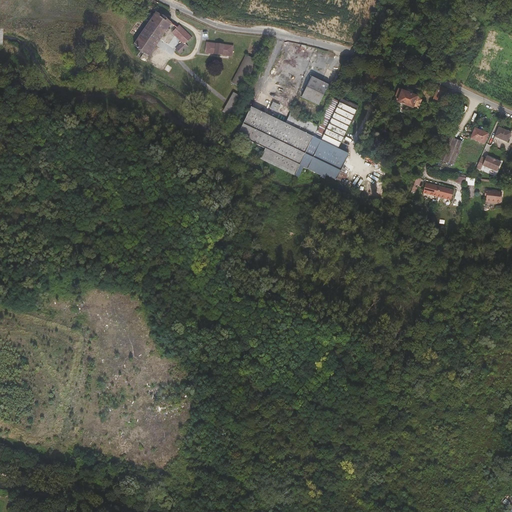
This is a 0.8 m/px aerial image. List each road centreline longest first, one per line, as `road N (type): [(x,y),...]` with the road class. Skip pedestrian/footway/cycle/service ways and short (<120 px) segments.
road 1 (residential): [(160,0),(216,25),(352,52),(511,113)]
road 2 (track): [(0,417),(50,435),(70,400),(78,349),(66,328),(0,303)]
road 3 (track): [(0,330),(29,334),(62,384),(60,419)]
